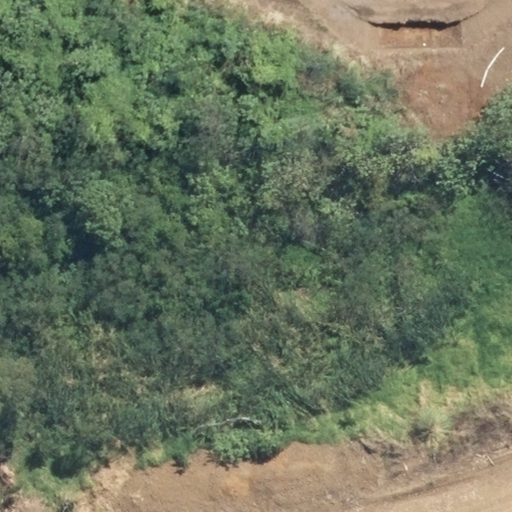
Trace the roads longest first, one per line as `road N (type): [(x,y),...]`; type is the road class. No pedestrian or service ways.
road 1 (track): [(428,0),(258,8),(216,0)]
road 2 (track): [(511,479),(384,511)]
